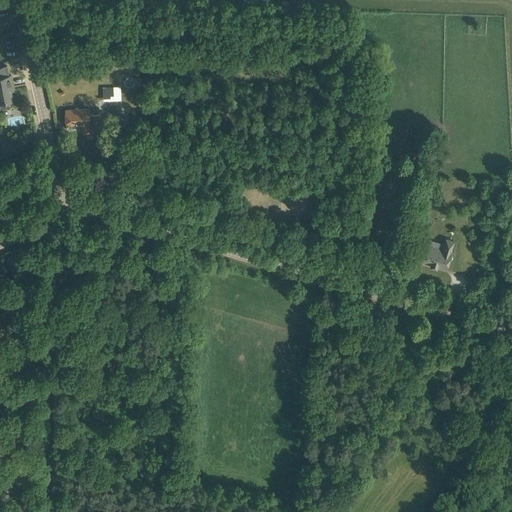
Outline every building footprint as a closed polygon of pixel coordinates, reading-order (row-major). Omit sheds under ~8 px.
[(119,41),(119,49),(132,49),(132,41),(119,41)] [(0,106),(0,108),(9,107),(8,100),(12,99),(11,90),(13,90),(12,83),(10,74),(9,75),(7,65),(0,67),(0,106)] [(109,101),(121,100),(120,90),(114,91),(114,89),(108,89),(109,101)] [(88,109),(65,110),(66,125),(82,124),(82,134),(96,133),(96,123),(100,123),(99,115),(89,115),(88,109)] [(385,240),(388,230),(404,163),(377,157),(361,224),(359,233),(374,237),(373,238),(374,238),(375,237),(385,240)] [(437,265),(446,268),(451,251),(454,240),(445,238),(443,245),(440,244),(436,247),(426,244),(423,252),(420,253),(419,257),(421,259),(421,261),(430,263),(430,265),(436,267),(437,265)] [(398,441),(409,429),(405,425),(394,438),(398,441)] [(19,465),(11,468),(18,485),(35,478),(31,470),(23,473),(19,465)]
